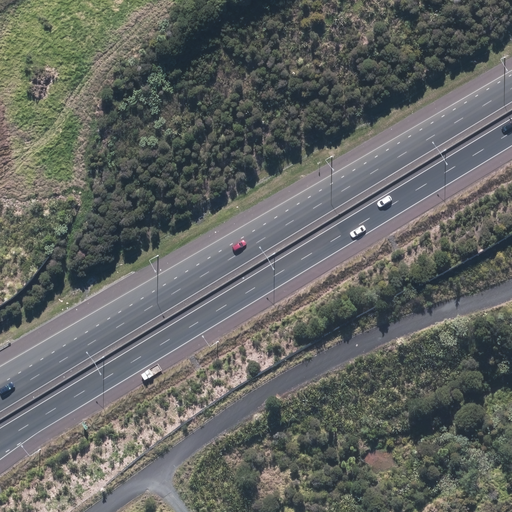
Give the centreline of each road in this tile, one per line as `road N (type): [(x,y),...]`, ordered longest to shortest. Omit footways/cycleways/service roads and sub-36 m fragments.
road 1 (motorway): [(0,398),(511,80)]
road 2 (motorway): [(511,132),(20,429)]
road 3 (track): [(100,511),(260,396),(393,330),(511,290)]
